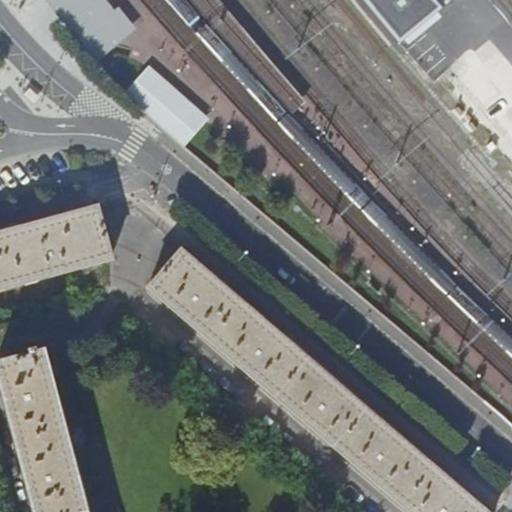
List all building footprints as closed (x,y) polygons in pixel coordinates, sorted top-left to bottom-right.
[(49,0),(55,6),(95,58),(103,51),(131,27),(125,21),(120,14),(113,6),(105,12),(95,0),(49,0)] [(294,113),(308,102),(221,0),(192,0),(193,0),(294,113)] [(437,0),(366,0),(401,43),(444,8),(437,0)] [(511,60),(493,36),(468,57),(476,67),(453,85),(511,157),(511,60)] [(208,118),(151,68),(127,95),(184,145),(208,118)] [(0,233),(0,285),(114,255),(100,206),(0,233)] [(491,511),(184,249),(152,287),(415,511),(491,511)] [(89,511),(46,346),(39,348),(37,343),(30,345),(31,350),(0,357),(0,370),(37,511),(89,511)]
